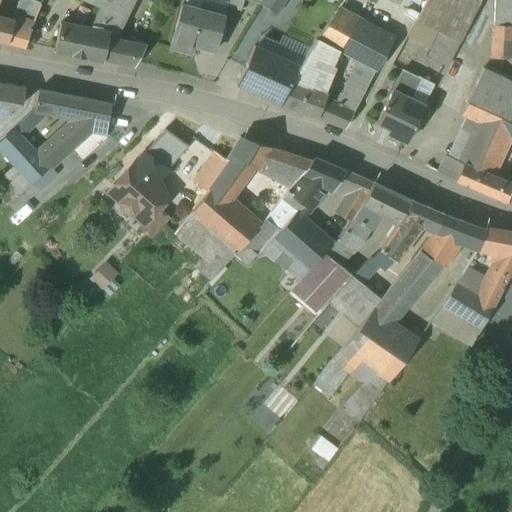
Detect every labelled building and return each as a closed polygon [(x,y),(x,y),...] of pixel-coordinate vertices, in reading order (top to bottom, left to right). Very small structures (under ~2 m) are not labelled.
[(28,0),(20,0),(14,16),(12,27),(7,44),(24,49),(41,5),(31,1),(28,0)] [(91,29),(61,22),(55,47),(50,46),(49,49),(102,61),(107,42),(110,40),(111,40),(124,15),(89,0),(87,0),(80,17),(92,23),(91,29)] [(89,0),(124,15),(130,0),(89,0)] [(145,20),(131,50),(141,53),(162,13),(168,0),(158,0),(156,5),(147,21),(145,20)] [(227,0),(225,7),(241,11),(243,0),(227,0)] [(261,0),(260,3),(276,14),(285,0),(261,0)] [(426,57),(446,67),(461,41),(442,32),(452,12),(471,21),(479,0),(426,0),(417,20),(408,38),(430,49),(426,57)] [(511,0),(491,0),(490,60),(511,60),(511,0)] [(224,16),(182,5),(170,48),(192,54),(195,46),(215,51),(224,16)] [(371,27),(337,9),(316,38),(353,58),(371,27)] [(471,21),(452,12),(442,32),(461,41),(471,21)] [(0,24),(0,41),(7,44),(12,27),(0,24)] [(371,27),(353,58),(357,60),(374,69),(391,38),(371,27)] [(125,48),(107,42),(102,61),(118,64),(125,48)] [(299,64),(254,45),(237,84),(281,105),(291,79),(298,66),(299,64)] [(131,50),(125,48),(118,64),(134,68),(141,53),(131,50)] [(314,61),(308,59),(303,68),(298,66),(291,79),(281,105),(318,117),(323,101),(318,99),(332,67),(315,60),(314,61)] [(357,60),(342,93),(340,93),(328,121),(345,128),(375,70),(374,69),(357,60)] [(403,68),(392,90),(407,97),(418,76),(403,68)] [(511,82),(483,69),(475,86),(462,113),(494,126),(504,105),(511,87),(511,82)] [(25,87),(0,82),(0,116),(7,118),(8,111),(14,112),(15,104),(22,106),(25,87)] [(56,93),(38,90),(34,109),(48,112),(51,113),(56,93)] [(407,97),(392,90),(376,121),(389,128),(387,132),(407,142),(417,122),(416,121),(421,110),(405,101),(407,97)] [(70,96),(56,93),(51,113),(65,116),(70,96)] [(89,98),(83,97),(83,99),(70,96),(65,116),(76,118),(74,122),(55,139),(65,150),(92,127),(97,122),(108,124),(111,104),(89,100),(89,98)] [(511,108),(504,105),(494,126),(493,128),(511,137),(511,108)] [(34,110),(14,128),(22,137),(48,112),(34,109),(34,110)] [(203,127),(175,116),(145,152),(165,170),(192,141),(192,140),(203,127)] [(108,124),(97,122),(92,127),(98,133),(106,135),(108,124)] [(238,141),(203,127),(192,140),(217,155),(227,161),(227,160),(232,151),(238,141)] [(503,140),(480,127),(475,138),(490,146),(491,144),(499,149),(503,140)] [(22,137),(14,128),(0,141),(0,149),(15,166),(31,183),(48,167),(38,154),(37,154),(22,137)] [(500,179),(488,174),(499,149),(491,144),(490,146),(475,138),(455,181),(506,203),(511,186),(500,179)] [(65,150),(55,139),(38,154),(48,167),(65,150)] [(235,153),(232,151),(227,160),(230,161),(212,184),(227,196),(255,159),(261,162),(269,148),(246,139),(235,153)] [(165,170),(145,152),(114,187),(124,196),(119,202),(120,206),(126,212),(133,212),(144,222),(143,223),(158,207),(167,197),(160,191),(160,184),(154,178),(165,170)] [(310,160),(284,152),(272,177),(290,186),(310,160)] [(217,155),(194,180),(206,191),(212,184),(230,161),(227,160),(227,161),(217,155)] [(345,171),(316,158),(289,190),(300,199),(299,201),(308,208),(332,179),(338,183),(345,171)] [(31,183),(15,166),(5,176),(20,194),(31,183)] [(371,182),(345,171),(338,183),(350,190),(342,206),(354,213),(371,182)] [(20,194),(5,176),(0,179),(0,197),(7,205),(20,194)] [(227,196),(212,184),(206,191),(190,212),(203,224),(208,227),(236,252),(245,242),(246,240),(226,222),(239,207),(227,196)] [(398,196),(374,184),(346,230),(335,241),(352,255),(362,243),(379,213),(386,217),(398,196)] [(300,199),(289,190),(271,213),(266,218),(278,229),(282,225),(276,220),(290,204),(300,212),(282,233),(314,260),(341,234),(334,228),(308,208),(299,201),(300,199)] [(444,215),(411,201),(402,217),(379,252),(394,261),(420,224),(433,231),(444,215)] [(290,204),(276,220),(282,225),(278,229),(282,233),(300,212),(290,204)] [(263,205),(252,218),(260,225),(266,218),(271,213),(263,205)] [(354,213),(342,206),(334,228),(341,234),(345,229),(354,213)] [(170,217),(158,207),(143,223),(140,226),(152,237),(170,217)] [(252,218),(239,207),(226,222),(246,240),(260,225),(252,218)] [(203,224),(190,212),(184,219),(194,227),(197,230),(203,224)] [(434,232),(417,254),(438,267),(447,260),(459,240),(463,241),(478,247),(483,229),(444,215),(433,231),(434,232)] [(246,240),(245,242),(257,252),(278,229),(266,218),(260,225),(246,240)] [(184,219),(173,233),(183,241),(194,227),(184,219)] [(511,233),(483,229),(478,247),(500,254),(511,255),(511,233)] [(257,252),(245,242),(236,252),(234,254),(247,264),(257,252)] [(379,252),(371,260),(370,259),(350,278),(361,286),(377,267),(380,270),(383,272),(394,261),(379,252)] [(379,301),(371,312),(390,324),(438,267),(417,254),(413,260),(412,260),(388,290),(379,301)] [(511,268),(511,255),(500,254),(477,300),(491,310),(511,268)] [(89,255),(77,267),(89,279),(101,267),(89,255)] [(349,276),(322,256),(306,273),(288,293),(316,317),(325,306),(349,276)] [(104,269),(95,278),(102,286),(112,277),(104,269)] [(461,274),(454,286),(462,290),(469,278),(461,274)] [(349,276),(325,306),(316,317),(283,353),(293,362),(302,352),(299,350),(337,308),(359,327),(371,312),(379,301),(375,298),(361,286),(350,278),(349,276)] [(462,290),(454,286),(441,305),(451,311),(464,292),(462,290)] [(384,287),(375,298),(379,301),(388,290),(384,287)] [(477,300),(464,292),(451,311),(479,329),(491,310),(477,300)] [(390,324),(371,312),(359,327),(342,347),(363,362),(389,380),(417,342),(390,324)] [(358,393),(347,407),(350,409),(345,416),(351,420),(356,414),(359,415),(369,402),(358,393)] [(336,451),(317,437),(307,448),(326,463),(336,451)]
